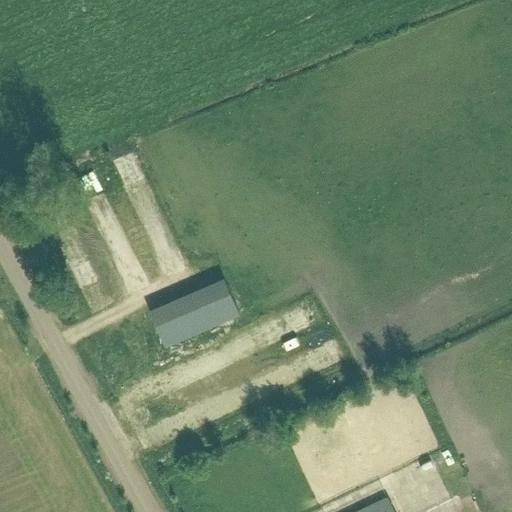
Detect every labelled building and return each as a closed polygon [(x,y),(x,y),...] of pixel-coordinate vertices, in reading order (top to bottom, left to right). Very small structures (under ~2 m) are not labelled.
[(143,165),(122,175),(149,235),(170,226),(143,165)] [(98,170),(79,178),(98,223),(117,215),(98,170)] [(210,193),(186,198),(196,245),(221,239),(210,193)] [(180,320),(184,330),(201,323),(196,313),(180,320)] [(164,314),(111,334),(115,346),(106,349),(112,367),(175,344),(164,314)] [(210,357),(198,360),(202,376),(242,365),(235,342),(207,350),(210,357)] [(426,459),(388,479),(404,511),(462,511),(449,484),(467,475),(454,451),(428,464),(426,459)] [(394,511),(387,496),(354,511),(394,511)]
